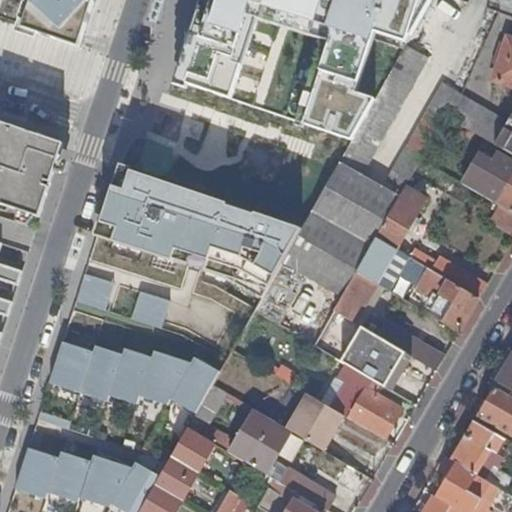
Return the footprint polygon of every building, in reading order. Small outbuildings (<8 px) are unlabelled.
[(96,0),(34,0),(25,29),(69,44),(74,28),(86,32),(96,0)] [(421,0),(175,0),(157,65),(202,87),(227,19),(316,45),(287,122),(335,141),(421,0)] [(69,44),(81,48),(86,32),(74,28),(69,44)] [(511,86),(511,38),(509,38),(494,81),(511,86)] [(284,263),(262,300),(256,311),(276,322),(305,275),(343,297),(357,273),(378,237),(399,200),(406,187),(447,117),(496,145),(508,124),(442,86),(384,186),(363,174),(428,59),(411,50),(413,46),(408,43),(398,60),(303,229),(284,263)] [(511,117),(508,124),(496,145),(511,154),(511,117)] [(0,203),(41,218),(64,148),(0,126),(0,203)] [(482,154),(463,185),(499,206),(511,213),(511,160),(499,153),(493,161),(482,154)] [(284,263),(303,229),(120,167),(98,237),(219,276),(262,300),(284,263)] [(289,179),(280,209),(304,216),(313,186),(289,179)] [(406,187),(399,200),(419,211),(426,199),(406,187)] [(399,200),(378,237),(398,249),(419,211),(399,200)] [(511,234),(511,213),(499,206),(491,221),(511,234)] [(378,237),(357,273),(384,289),(389,292),(410,257),(398,249),(378,237)] [(0,242),(0,344),(4,333),(0,332),(0,314),(9,317),(14,302),(0,297),(0,279),(19,286),(24,272),(0,263),(0,253),(3,244),(0,242)] [(414,259),(439,274),(480,299),(488,286),(445,261),(442,266),(418,252),(414,259)] [(357,273),(343,297),(335,311),(363,328),(384,289),(357,273)] [(446,317),(443,324),(460,334),(480,299),(439,274),(433,285),(438,289),(435,293),(437,294),(429,307),(446,317)] [(86,275),(81,292),(110,301),(115,284),(86,275)] [(106,311),(110,301),(81,292),(77,302),(106,311)] [(171,302),(142,292),(132,319),(162,329),(171,302)] [(413,358),(437,373),(445,359),(386,324),(379,338),(400,350),(413,358)] [(380,384),(386,388),(396,371),(390,367),(400,350),(379,338),(363,328),(343,362),(346,364),(380,384)] [(74,346),(64,343),(62,349),(72,352),(74,346)] [(72,352),(62,349),(51,383),(109,402),(111,396),(138,405),(141,396),(168,405),(171,399),(198,414),(221,373),(204,363),(201,368),(192,364),(165,355),(163,361),(153,358),(136,352),(134,358),(124,355),(107,350),(104,355),(94,353),(74,346),(72,352)] [(107,350),(97,346),(94,353),(104,355),(107,350)] [(136,352),(126,349),(124,355),(134,358),(136,352)] [(413,358),(400,350),(390,367),(396,371),(386,388),(392,392),(413,358)] [(165,355),(155,352),(153,358),(163,361),(165,355)] [(511,357),(497,382),(511,391),(511,357)] [(204,363),(195,358),(192,364),(201,368),(204,363)] [(346,418),(350,420),(386,441),(403,411),(374,394),(380,384),(346,364),(338,379),(345,383),(330,408),(346,418)] [(298,374),(284,366),(278,375),(292,384),(298,374)] [(345,383),(338,379),(334,377),(319,402),(330,408),(345,383)] [(214,386),(204,403),(217,411),(227,394),(214,386)] [(511,397),(497,389),(481,417),(511,436),(511,397)] [(319,402),(308,395),(289,430),(291,431),(326,452),(346,418),(330,408),(319,402)] [(255,410),(230,453),(266,475),(291,431),(289,430),(255,410)] [(71,422),(41,412),(39,420),(69,429),(71,422)] [(459,464),(477,475),(491,451),(487,449),(495,434),(476,422),(453,461),(459,464)] [(142,511),(177,511),(215,445),(189,430),(162,477),(142,511)] [(38,458),(40,452),(30,449),(28,455),(38,458)] [(491,451),(477,475),(483,479),(491,465),(498,469),(504,459),(491,451)] [(28,455),(17,489),(47,499),(49,493),(60,458),(40,452),(38,458),(28,455)] [(70,462),(72,455),(62,452),(60,458),(70,462)] [(60,458),(49,493),(79,503),(81,498),(92,462),(72,455),(70,462),(60,458)] [(102,465),(104,459),(95,456),(92,462),(102,465)] [(446,457),(438,471),(450,478),(459,464),(453,461),(446,457)] [(92,462),(81,498),(111,508),(113,505),(133,468),(104,459),(102,465),(92,462)] [(137,463),(133,468),(142,473),(145,468),(137,463)] [(459,464),(450,478),(439,497),(457,507),(477,475),(459,464)] [(491,465),(483,479),(506,492),(511,480),(511,477),(498,469),(491,465)] [(142,511),(162,477),(145,468),(142,473),(133,468),(113,505),(125,511),(142,511)] [(289,471),(282,484),(328,511),(335,498),(289,471)] [(212,511),(230,511),(239,497),(224,490),(212,511)] [(459,511),(434,497),(425,511),(459,511)] [(289,511),(315,511),(296,500),(289,511)]
